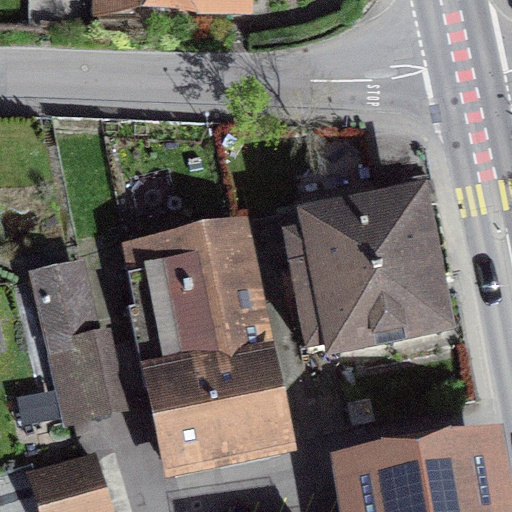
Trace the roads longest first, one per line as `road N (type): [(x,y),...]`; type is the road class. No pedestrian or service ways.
road 1 (tertiary): [(0,74),(273,84),(466,71)]
road 2 (secondary): [(511,295),(466,71)]
